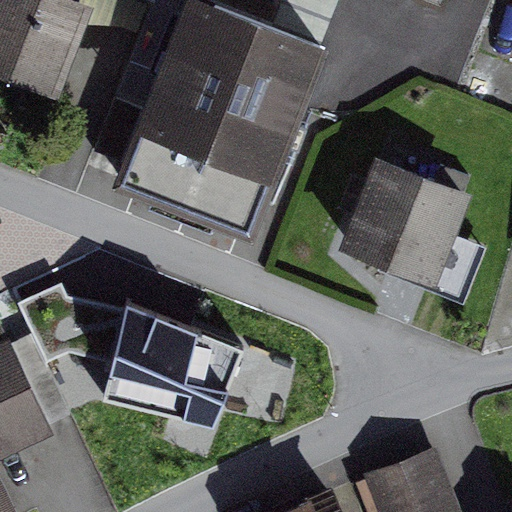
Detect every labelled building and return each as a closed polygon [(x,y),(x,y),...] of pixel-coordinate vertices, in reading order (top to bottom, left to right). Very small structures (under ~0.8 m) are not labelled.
[(0,0),(0,80),(59,104),(94,11),(65,0),(0,0)] [(186,0),(188,1),(329,56),(351,0),(357,0),(421,23),(430,0),(186,0)] [(188,1),(134,137),(141,139),(121,188),(250,240),(268,189),(276,192),(329,56),(188,1)] [(143,109),(114,98),(94,153),(121,163),(143,109)] [(339,256),(464,308),(487,248),(458,237),(473,199),(464,196),(471,178),(421,159),(415,176),(375,160),(339,256)] [(107,429),(202,384),(161,294),(65,339),(107,429)] [(0,464),(55,439),(10,343),(0,347),(0,511),(16,511),(0,480),(0,464)] [(462,511),(437,448),(363,476),(365,481),(355,486),(366,511),(462,511)] [(280,511),(342,511),(333,489),(280,511)]
